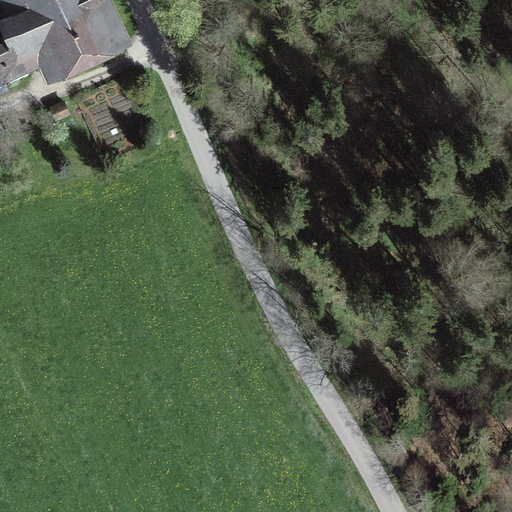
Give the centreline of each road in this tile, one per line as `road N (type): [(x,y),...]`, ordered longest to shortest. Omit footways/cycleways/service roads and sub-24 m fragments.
road 1 (unclassified): [(137,0),(265,290),(392,511)]
road 2 (track): [(162,59),(0,113)]
